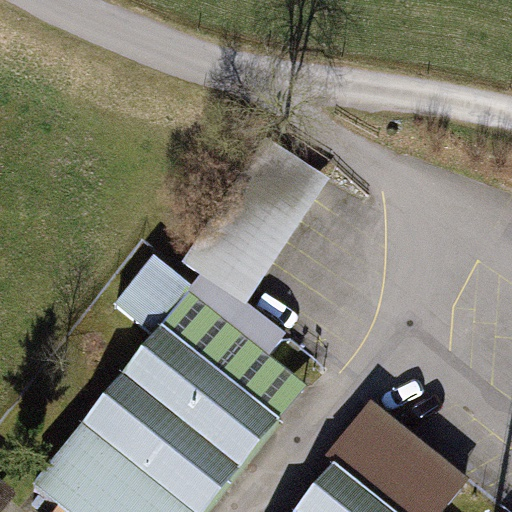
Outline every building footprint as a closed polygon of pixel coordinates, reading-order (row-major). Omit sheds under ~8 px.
[(180,294),(262,359),(278,339),(238,309),(321,183),(260,143),(174,267),(191,280),(185,288),(180,294)] [(185,288),(145,256),(103,309),(143,341),(75,427),(181,511),(200,511),(300,389),(262,359),(180,294),(185,288)] [(328,472),(379,511),(446,511),(469,484),(372,407),(323,468),(328,472)] [(181,511),(75,427),(23,491),(49,511),(181,511)] [(379,511),(328,472),(294,511),(379,511)] [(0,508),(8,498),(0,491),(0,508)]
